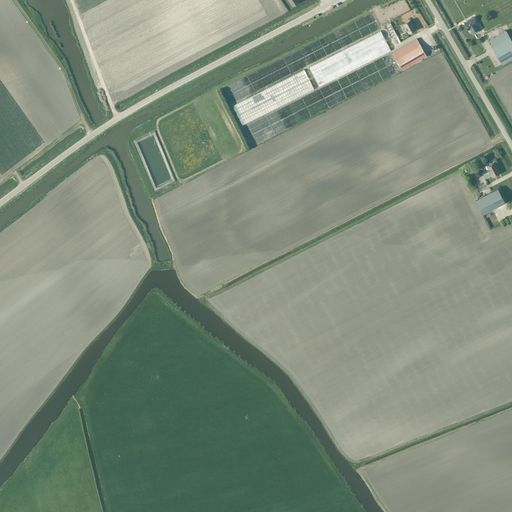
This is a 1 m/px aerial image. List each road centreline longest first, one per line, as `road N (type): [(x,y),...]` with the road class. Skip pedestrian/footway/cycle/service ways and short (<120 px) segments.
road 1 (unclassified): [(0,205),(117,120),(339,0)]
road 2 (unclassified): [(511,147),(427,0)]
